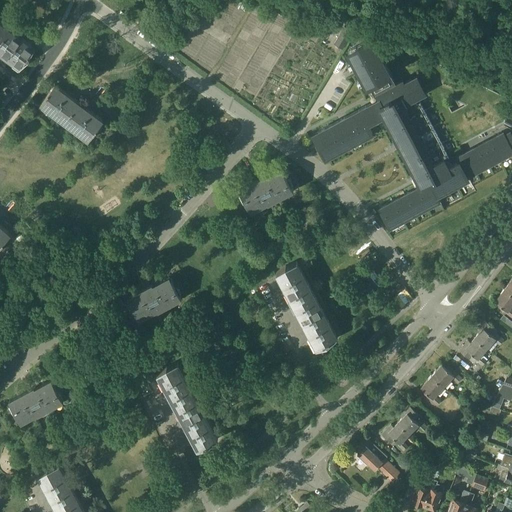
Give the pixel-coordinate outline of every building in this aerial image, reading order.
[(334,30),(339,27),(334,19),(329,22),(334,30)] [(0,42),(11,28),(0,20),(0,42)] [(334,43),(343,48),(353,31),(345,26),(334,43)] [(0,42),(0,50),(8,57),(23,37),(11,28),(0,42)] [(35,46),(23,37),(8,57),(20,66),(29,57),(35,46)] [(362,116),(359,110),(318,131),(331,154),(372,132),(367,123),(384,114),(422,185),(417,188),(417,187),(416,187),(417,188),(411,191),(411,190),(410,191),(411,191),(405,194),(405,193),(404,194),(404,195),(399,197),(398,197),(398,198),(393,201),(393,200),(392,200),(392,201),(387,204),(387,203),(386,204),(380,208),(390,226),(396,223),(397,224),(397,223),(402,220),(403,221),(403,220),(403,219),(408,217),(409,217),(409,216),(414,213),(415,214),(416,214),(415,213),(420,210),(421,211),(422,210),(421,210),(427,207),(427,208),(428,207),(427,206),(433,204),(434,204),(433,203),(439,200),(437,194),(469,177),(468,175),(483,167),(483,168),(484,168),(484,167),(488,165),(489,165),(489,164),(494,162),(495,162),(494,161),(499,159),(499,160),(500,159),(500,158),(504,156),(505,157),(505,156),(509,153),(510,154),(511,154),(510,153),(511,151),(511,149),(511,148),(511,135),(510,132),(504,135),(503,132),(500,134),(500,133),(499,133),(499,134),(495,137),(494,136),(494,137),(490,139),(489,139),(488,139),(489,140),(484,142),(483,142),(483,143),(479,145),(479,144),(478,145),(478,146),(474,148),(473,147),(472,148),(473,148),(457,157),(459,161),(448,167),(444,158),(449,155),(445,149),(446,149),(446,148),(445,148),(442,143),(443,143),(442,142),(439,137),(439,136),(436,131),(436,130),(435,130),(434,126),(433,126),(430,120),(431,120),(430,120),(427,114),(427,113),(427,114),(424,108),(424,107),(423,107),(420,101),(417,103),(414,98),(420,95),(411,79),(404,83),(403,80),(396,84),(374,42),(365,46),(366,48),(361,50),(360,49),(351,54),(358,67),(356,68),(358,72),(361,71),(368,84),(369,84),(376,96),(377,95),(379,99),(366,106),(369,112),(362,116)] [(40,104),(64,122),(79,102),(55,84),(40,104)] [(103,120),(79,102),(64,122),(88,140),(103,120)] [(268,204),(288,194),(294,190),(282,168),(265,177),(264,176),(239,189),(251,212),(268,203),(268,204)] [(0,246),(11,234),(0,224),(0,246)] [(297,261),(288,264),(286,265),(276,272),(283,285),(304,273),(297,261)] [(311,286),(304,273),(283,285),(290,297),(311,286)] [(153,284),(128,297),(140,319),(156,310),(157,311),(182,298),(170,275),(153,284)] [(290,297),(296,309),(317,298),(311,286),(290,297)] [(501,293),(495,300),(502,306),(501,308),(509,315),(511,311),(511,309),(510,307),(511,304),(511,293),(505,288),(500,293),(501,293)] [(324,311),(317,298),(296,309),(303,322),(324,311)] [(303,322),(310,334),(331,323),(324,311),(303,322)] [(500,318),(511,326),(511,320),(503,314),(500,318)] [(479,332),(475,337),(487,347),(494,339),(496,337),(495,337),(493,335),(497,330),(485,320),(476,330),(479,332)] [(337,336),(331,323),(310,334),(317,347),(327,343),(337,336)] [(496,337),(494,339),(500,344),(504,340),(498,334),(495,337),(496,337)] [(468,340),(459,350),(469,358),(474,362),(476,360),(480,355),(487,347),(475,337),(471,342),(468,340)] [(480,355),(476,360),(482,365),(486,361),(480,355)] [(167,365),(158,373),(165,385),(185,374),(178,361),(167,365)] [(436,370),(432,375),(443,385),(452,376),(455,379),(459,375),(451,367),(449,369),(442,363),(436,370)] [(476,371),(473,375),(476,377),(476,378),(479,380),(482,377),(478,374),(479,373),(476,371)] [(192,387),(185,374),(165,385),(172,398),(192,387)] [(427,380),(421,386),(428,392),(426,394),(434,402),(438,397),(435,395),(443,385),(432,375),(427,380)] [(34,386),(9,400),(21,422),(38,413),(38,414),(63,400),(51,378),(35,387),(34,386)] [(494,401),(492,404),(499,407),(503,396),(511,399),(511,395),(511,385),(505,383),(504,384),(503,383),(494,401)] [(192,387),(172,398),(178,410),(199,399),(192,387)] [(205,412),(199,399),(178,410),(185,423),(205,412)] [(499,407),(492,404),(492,405),(491,405),(489,411),(499,415),(501,409),(499,408),(499,407)] [(403,417),(398,421),(409,432),(417,425),(419,423),(414,418),(419,414),(409,405),(400,415),(403,417)] [(205,412),(185,423),(192,435),(212,424),(205,412)] [(468,422),(472,426),(476,422),(472,418),(468,422)] [(419,423),(417,425),(423,430),(427,426),(421,420),(419,423)] [(391,424),(382,433),(391,442),(396,438),(400,442),(402,440),(409,432),(398,421),(394,426),(391,424)] [(218,436),(212,424),(192,435),(198,448),(210,444),(218,436)] [(489,434),(478,430),(476,437),(487,441),(489,434)] [(400,471),(385,458),(388,455),(370,439),(358,452),(375,469),(378,466),(392,479),(400,471)] [(400,442),(398,444),(404,450),(408,446),(402,440),(400,442)] [(467,452),(476,455),(478,449),(469,447),(467,452)] [(446,458),(440,452),(435,458),(441,463),(446,458)] [(511,467),(507,465),(506,467),(503,466),(503,464),(497,462),(495,467),(502,469),(499,478),(511,482),(511,467)] [(65,475),(59,463),(48,467),(38,474),(45,486),(65,475)] [(414,468),(410,472),(414,476),(418,472),(414,468)] [(430,488),(424,504),(429,506),(430,507),(432,508),(434,508),(435,508),(439,499),(440,500),(442,495),(441,494),(444,485),(437,482),(438,480),(437,479),(440,471),(437,469),(433,478),(431,484),(430,488)] [(473,483),(476,473),(470,471),(467,481),(473,483)] [(409,481),(414,476),(410,472),(405,476),(409,481)] [(484,489),(488,478),(476,473),(473,483),(472,485),(484,489)] [(72,488),(65,475),(45,486),(52,499),(72,488)] [(415,491),(411,501),(413,501),(414,503),(416,504),(418,503),(423,505),(424,504),(430,488),(418,484),(417,486),(416,485),(414,491),(415,491)] [(72,488),(52,499),(59,511),(79,500),(72,488)] [(461,511),(465,502),(467,498),(469,492),(470,491),(464,489),(460,500),(453,498),(448,511),(461,511)] [(475,493),(470,491),(469,492),(467,498),(465,502),(461,511),(477,511),(479,507),(471,504),(475,493)] [(85,511),(79,500),(59,511),(85,511)]
